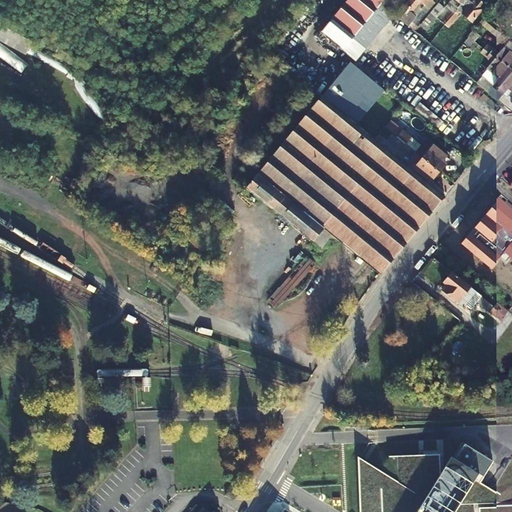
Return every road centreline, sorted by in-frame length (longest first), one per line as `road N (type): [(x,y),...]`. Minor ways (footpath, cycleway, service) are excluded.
road 1 (tertiary): [(248,511),(395,271),(510,137)]
road 2 (unknown): [(364,57),(394,51),(510,137)]
